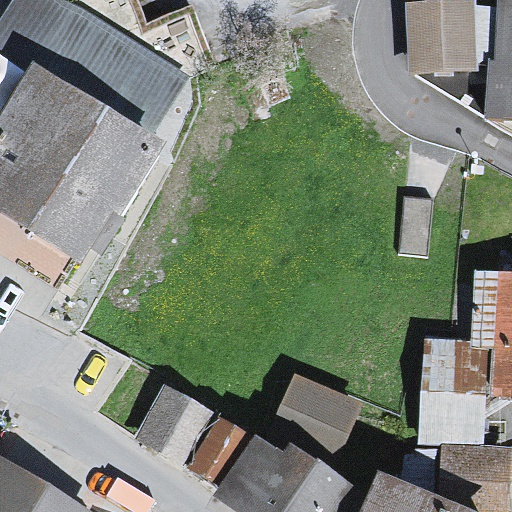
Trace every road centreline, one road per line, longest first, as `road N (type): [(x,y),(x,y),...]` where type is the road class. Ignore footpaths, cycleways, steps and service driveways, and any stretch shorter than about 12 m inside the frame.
road 1 (residential): [(370,0),(381,102),(511,163)]
road 2 (residential): [(189,511),(131,466),(0,392)]
